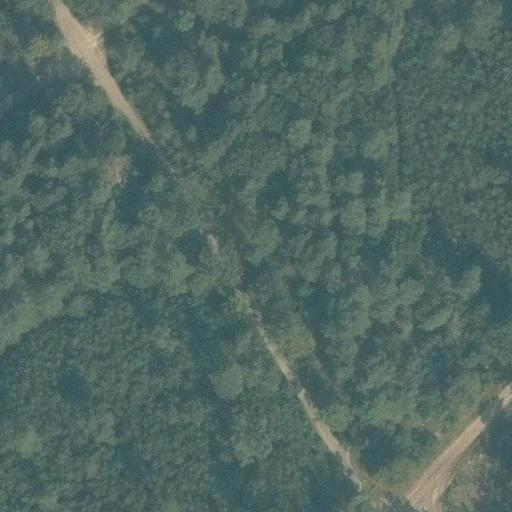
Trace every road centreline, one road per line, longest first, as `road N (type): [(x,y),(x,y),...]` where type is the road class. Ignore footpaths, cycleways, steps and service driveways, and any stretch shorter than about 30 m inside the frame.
road 1 (track): [(77,50),(349,466),(405,511)]
road 2 (track): [(327,511),(358,435),(445,377),(511,356)]
road 3 (track): [(383,511),(511,366)]
